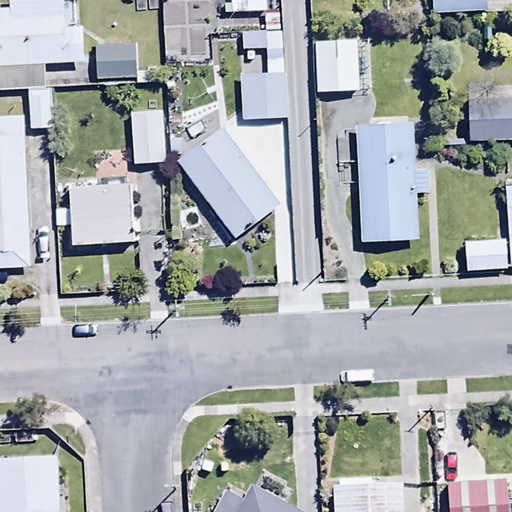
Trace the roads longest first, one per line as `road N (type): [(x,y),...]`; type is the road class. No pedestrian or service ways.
road 1 (residential): [(511,336),(134,354)]
road 2 (residential): [(134,354),(138,511)]
road 3 (residential): [(134,354),(0,363)]
